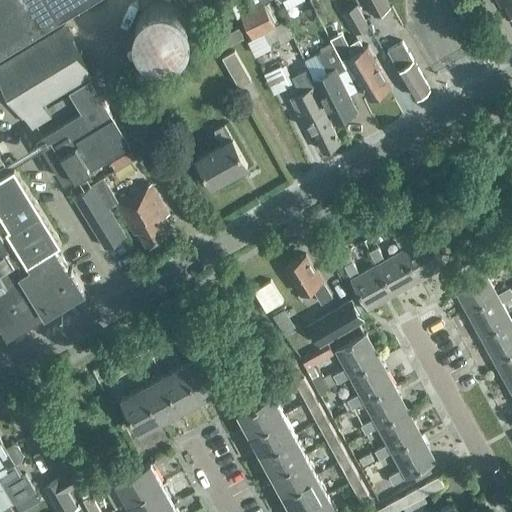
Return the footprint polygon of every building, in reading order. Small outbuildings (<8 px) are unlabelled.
[(0,0),(0,323),(7,335),(8,336),(85,290),(72,268),(70,270),(53,242),(59,238),(13,162),(9,164),(0,149),(0,47),(59,11),(77,0),(0,0)] [(362,0),(371,17),(389,8),(384,0),(362,0)] [(511,0),(495,0),(500,8),(504,6),(511,20),(511,0)] [(251,37),(275,25),(263,3),(240,14),(251,37)] [(182,5),(131,6),(132,59),(183,58),(182,5)] [(356,33),(368,26),(356,5),(344,13),(356,33)] [(41,99),(90,70),(63,23),(0,60),(0,76),(21,112),(23,111),(31,125),(50,114),(41,99)] [(239,26),(220,35),(225,47),(244,38),(239,26)] [(414,98),(429,90),(402,44),(388,52),(414,98)] [(334,46),(304,59),(334,122),(357,111),(338,71),(345,67),(334,46)] [(364,48),(347,58),(369,98),(390,86),(367,46),(364,48)] [(240,87),(252,80),(235,50),(223,57),(240,87)] [(299,93),(290,97),(304,126),(308,123),(322,151),(341,142),(313,86),(304,70),(291,77),(299,93)] [(91,164),(130,140),(115,114),(113,115),(90,77),(72,88),(84,109),(39,137),(65,180),(77,172),(79,173),(92,165),(91,164)] [(213,185),(249,165),(225,124),(215,130),(223,144),(198,158),(213,185)] [(148,251),(172,236),(161,219),(170,214),(150,183),(138,190),(136,190),(117,201),(103,178),(92,184),(74,194),(106,247),(124,236),(107,208),(114,204),(133,236),(137,233),(148,251)] [(402,249),(419,279),(444,265),(428,235),(410,245),(403,232),(395,237),(402,249)] [(511,241),(478,261),(482,269),(453,285),(467,311),(497,294),(488,277),(500,270),(499,267),(511,259),(511,241)] [(402,249),(384,259),(377,246),(369,251),(376,264),(377,263),(394,293),(419,279),(402,249)] [(321,302),(332,296),(323,280),(315,267),(314,267),(306,254),(296,259),(293,258),(288,262),(287,264),(285,266),(301,293),(312,287),(321,302)] [(377,263),(376,264),(359,273),(352,260),(344,265),(368,307),(394,293),(377,263)] [(511,290),(510,287),(497,294),(467,311),(481,336),(511,320),(511,319),(502,302),(511,295),(511,290)] [(351,299),(309,324),(320,343),(362,318),(351,299)] [(511,318),(511,319),(511,320),(481,336),(495,361),(511,352),(511,318)] [(187,325),(167,336),(172,345),(177,342),(191,334),(192,334),(187,325)] [(350,375),(380,358),(366,333),(336,349),(346,367),(333,374),(338,382),(350,375)] [(167,336),(147,347),(152,356),(172,345),(167,336)] [(333,353),(328,342),(300,357),(306,368),(316,362),(333,353)] [(147,347),(127,358),(132,367),(152,356),(147,347)] [(203,352),(182,363),(202,398),(222,386),(203,352)] [(511,352),(495,361),(509,387),(511,385),(511,352)] [(127,358),(106,369),(111,378),(132,367),(127,358)] [(350,375),(360,393),(347,400),(352,408),(364,401),(364,400),(394,384),(380,358),(350,375)] [(316,362),(306,368),(312,378),(322,373),(316,362)] [(202,398),(182,363),(162,374),(181,409),(202,398)] [(332,371),(324,376),(329,387),(330,387),(338,382),(333,374),(332,371)] [(162,374),(142,385),(161,420),(181,409),(162,374)] [(314,397),(303,377),(295,382),(305,402),(314,397)] [(364,400),(364,401),(374,418),(361,425),(365,433),(378,426),(378,425),(408,409),(394,384),(364,400)] [(161,420),(142,385),(121,397),(140,431),(161,420)] [(250,432),(284,413),(272,392),(238,411),(250,432)] [(326,417),(314,397),(305,402),(317,422),(326,417)] [(378,425),(378,426),(387,443),(375,450),(379,458),(392,451),(391,451),(421,434),(408,409),(378,425)] [(295,434),(284,413),(250,432),(261,453),(295,434)] [(336,437),(326,417),(317,422),(327,442),(336,437)] [(306,454),(295,434),(261,453),(272,472),(306,454)] [(391,451),(392,451),(401,469),(389,476),(393,484),(436,460),(421,434),(391,451)] [(347,457),(336,437),(327,442),(338,462),(347,457)] [(0,438),(0,479),(4,487),(13,501),(35,488),(25,470),(22,472),(16,461),(21,458),(23,452),(18,443),(12,442),(4,446),(0,438)] [(55,455),(65,470),(73,464),(64,450),(55,455)] [(369,451),(359,457),(363,465),(374,460),(369,451)] [(317,474),(306,454),(272,472),(283,493),(317,474)] [(358,478),(347,457),(338,462),(349,482),(358,478)] [(128,501),(162,482),(151,461),(116,480),(128,501)] [(79,483),(71,470),(44,486),(59,511),(65,511),(76,506),(67,490),(79,483)] [(317,474),(283,493),(293,511),(295,511),(328,494),(317,474)] [(439,475),(419,486),(424,495),(444,484),(439,475)] [(369,497),(358,478),(349,482),(360,502),(369,497)] [(0,508),(13,501),(4,487),(0,479),(0,508)] [(155,511),(173,502),(162,482),(128,501),(133,511),(155,511)] [(419,486),(399,497),(404,506),(424,495),(419,486)] [(87,487),(79,492),(83,498),(82,498),(89,511),(101,511),(91,494),(87,487)] [(337,511),(328,494),(295,511),(337,511)] [(399,497),(379,508),(380,511),(393,511),(404,506),(399,497)] [(178,511),(173,502),(155,511),(178,511)] [(436,511),(459,511),(455,502),(436,511)]
